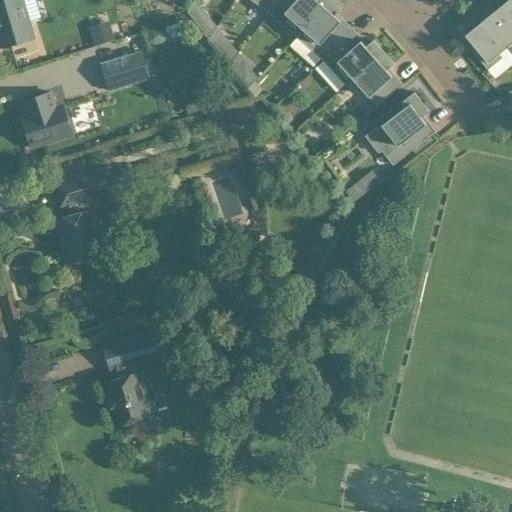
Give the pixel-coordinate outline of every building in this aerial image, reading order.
[(0,0),(0,37),(2,46),(33,36),(28,21),(42,17),(36,0),(0,0)] [(252,0),(270,12),(279,0),(252,0)] [(279,0),(270,12),(295,34),(327,0),(279,0)] [(337,16),(335,15),(342,7),(333,0),(327,0),(295,34),(323,58),(352,29),(337,16)] [(511,0),(507,0),(502,5),(511,17),(511,0)] [(194,2),(188,11),(196,22),(203,13),(194,2)] [(511,17),(502,5),(484,19),(507,47),(511,53),(511,17)] [(507,47),(484,19),(466,34),(481,53),(477,56),(488,69),(503,57),(500,53),(507,47)] [(110,25),(92,31),(96,44),(114,39),(110,25)] [(150,30),(147,36),(149,42),(155,44),(164,42),(167,36),(165,30),(159,27),(150,30)] [(365,44),(352,29),(323,58),(346,85),(384,51),(374,39),(366,46),(365,44)] [(119,55),(141,46),(135,32),(113,41),(119,55)] [(143,50),(101,63),(109,90),(151,77),(143,50)] [(389,71),(387,69),(395,62),(384,51),(346,85),(347,85),(354,79),(378,105),(402,85),(389,71)] [(251,72),(244,81),(248,87),(254,81),(256,78),(251,72)] [(405,106),(374,130),(385,144),(381,148),(393,164),(413,149),(416,153),(432,140),(429,136),(434,132),(423,118),(422,116),(430,110),(415,91),(401,101),(405,106)] [(27,116),(23,117),(32,147),(73,134),(63,104),(56,107),(51,92),(22,101),(27,116)] [(207,110),(204,99),(184,105),(188,115),(207,110)] [(278,141),(274,129),(255,134),(259,146),(278,141)] [(286,161),(282,147),(267,151),(271,165),(286,161)] [(91,209),(88,200),(115,192),(108,167),(55,182),(62,207),(66,206),(69,216),(55,220),(68,263),(88,257),(89,261),(105,257),(104,253),(105,252),(92,209),(91,209)] [(355,183),(346,190),(354,201),(364,193),(356,182),(355,183)] [(257,226),(233,227),(234,245),(234,250),(245,249),(245,244),(257,244),(260,243),(259,226),(257,226)] [(138,372),(136,362),(163,354),(156,329),(103,345),(110,370),(115,369),(117,378),(103,382),(108,400),(111,400),(112,405),(110,406),(116,426),(133,421),(134,424),(151,419),(149,416),(153,415),(140,371),(138,372)]
